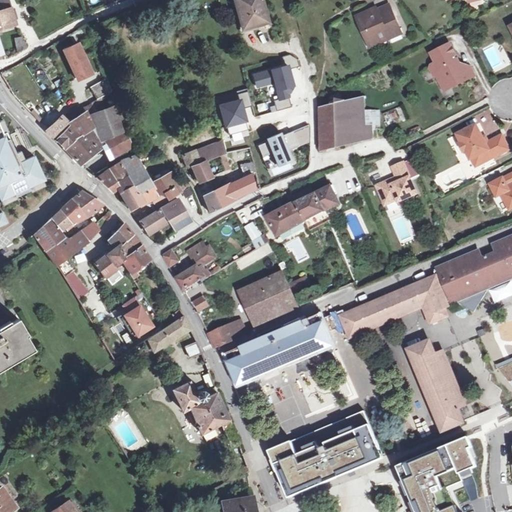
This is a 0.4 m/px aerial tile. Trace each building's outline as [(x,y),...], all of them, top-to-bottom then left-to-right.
[(4,0),(0,1),(0,22),(2,28),(16,24),(11,8),(6,9),(4,0)] [(235,0),(242,26),(257,22),(257,25),(269,22),(262,0),(235,0)] [(390,5),(377,11),(379,15),(374,17),(372,11),(357,17),(371,47),(401,33),(390,5)] [(54,31),(48,20),(35,26),(41,39),(54,31)] [(82,27),(71,34),(75,40),(85,34),(82,27)] [(27,46),(23,37),(15,37),(18,52),(27,46)] [(79,42),(64,49),(78,79),(93,73),(79,42)] [(446,81),(450,88),(475,76),(470,68),(464,71),(450,44),(431,54),(436,63),(431,66),(430,69),(434,77),(438,77),(441,83),(446,81)] [(285,66),(255,75),(257,86),(275,82),(280,99),(274,100),(276,105),(277,111),(292,107),(288,93),(291,92),(294,87),(289,69),(299,67),(297,59),(290,54),(283,57),(285,66)] [(17,73),(13,66),(1,73),(4,80),(17,73)] [(106,79),(98,83),(91,87),(97,98),(111,90),(106,79)] [(446,81),(441,83),(445,91),(450,88),(446,81)] [(246,120),(243,109),(245,108),(253,106),(249,91),(238,94),(240,101),(222,106),(230,135),(249,130),(246,120)] [(322,109),(322,123),(364,113),(364,110),(363,98),(335,106),(322,109)] [(30,112),(35,107),(28,101),(23,105),(30,112)] [(88,117),(98,113),(97,111),(93,104),(84,108),(86,113),(74,121),(70,124),(80,134),(85,131),(92,125),(88,117)] [(116,106),(98,113),(88,117),(92,125),(85,131),(92,141),(73,157),(78,163),(89,153),(104,144),(111,157),(131,145),(116,106)] [(44,117),(35,107),(30,112),(39,122),(44,117)] [(402,108),(392,112),(396,123),(405,119),(402,108)] [(382,110),(364,110),(364,113),(364,121),(370,121),(371,130),(383,129),(382,110)] [(364,113),(322,123),(322,148),(372,136),(371,130),(370,121),(364,121),(364,113)] [(80,134),(70,124),(62,116),(47,129),(73,157),(92,141),(85,131),(80,134)] [(308,124),(293,131),(299,145),(309,142),(308,124)] [(3,133),(0,126),(0,198),(1,200),(14,193),(16,196),(30,190),(29,187),(45,179),(34,155),(20,162),(6,132),(3,133)] [(472,161),(474,160),(481,156),(484,164),(510,151),(502,136),(490,142),(486,144),(483,138),(477,126),(459,135),(463,144),(460,145),(464,153),(467,152),(472,161)] [(267,138),(268,141),(259,145),(263,156),(273,152),(279,166),(294,160),(289,150),(299,145),(293,131),(283,135),(282,132),(267,138)] [(226,153),(222,139),(184,153),(189,167),(192,167),(206,161),(225,153),(226,153)] [(248,148),(238,150),(241,165),(251,163),(248,148)] [(238,150),(225,153),(232,168),(241,165),(238,150)] [(136,156),(121,161),(127,174),(141,166),(136,156)] [(481,156),(474,160),(477,167),(484,164),(481,156)] [(121,161),(109,168),(117,180),(127,174),(121,161)] [(206,161),(192,167),(198,181),(212,176),(206,161)] [(251,163),(241,165),(245,180),(255,177),(251,163)] [(397,178),(398,182),(394,184),(392,180),(377,186),(384,205),(396,200),(397,202),(416,194),(403,163),(392,168),(397,178)] [(141,166),(127,174),(134,185),(148,178),(141,166)] [(117,180),(109,168),(96,177),(113,191),(117,189),(120,193),(134,185),(127,174),(117,180)] [(170,173),(150,184),(152,187),(158,195),(160,195),(168,198),(168,200),(178,194),(181,192),(177,185),(170,173)] [(503,195),(510,210),(511,209),(511,174),(491,185),(497,198),(503,195)] [(148,178),(134,185),(139,193),(152,187),(150,184),(148,178)] [(185,180),(177,185),(181,192),(190,186),(185,180)] [(238,180),(217,190),(224,205),(244,194),(240,183),(238,180)] [(139,193),(134,185),(120,193),(121,196),(130,209),(138,204),(140,207),(153,201),(157,207),(168,200),(168,198),(160,195),(158,195),(152,187),(139,193)] [(332,186),(317,193),(326,211),(340,203),(332,186)] [(326,211),(317,193),(314,194),(311,189),(295,197),(298,202),(296,203),(306,222),(326,211)] [(82,190),(73,199),(80,211),(85,217),(95,212),(102,205),(82,190)] [(224,205),(217,190),(204,196),(210,211),(224,205)] [(66,204),(60,210),(70,223),(75,220),(76,222),(85,217),(80,211),(73,199),(66,204)] [(177,200),(161,209),(170,222),(175,230),(190,221),(177,200)] [(306,222),(296,203),(267,218),(277,236),(306,222)] [(397,243),(413,239),(404,203),(387,207),(397,243)] [(170,222),(161,209),(140,221),(149,234),(170,222)] [(70,223),(60,210),(52,219),(60,231),(64,228),(70,223)] [(0,227),(9,223),(3,212),(0,213),(0,227)] [(60,231),(52,219),(34,234),(46,251),(65,238),(60,231)] [(253,239),(261,235),(254,222),(246,227),(253,239)] [(451,222),(442,226),(446,234),(455,230),(451,222)] [(107,239),(113,247),(116,245),(132,234),(123,224),(107,239)] [(65,238),(46,251),(54,263),(62,258),(74,250),(87,239),(81,230),(67,241),(65,238)] [(132,234),(116,245),(125,257),(140,246),(135,238),(132,234)] [(263,236),(252,241),(256,250),(235,261),(240,270),(272,253),(263,236)] [(511,241),(495,248),(498,255),(488,259),(483,261),(480,254),(447,268),(453,282),(441,287),(439,283),(447,280),(443,270),(435,273),(436,277),(345,314),(343,310),(323,318),(321,314),(288,327),(286,323),(258,334),(259,339),(227,353),(231,362),(251,354),(260,376),(313,354),(304,332),(324,324),(327,333),(344,326),(349,337),(424,308),(431,324),(448,316),(445,308),(449,307),(447,304),(452,301),(456,304),(474,315),(489,290),(511,281),(511,241)] [(116,245),(113,247),(94,262),(105,276),(119,265),(117,263),(122,259),(125,257),(116,245)] [(194,258),(208,249),(205,245),(191,253),(194,258)] [(140,246),(125,257),(122,259),(129,270),(128,272),(134,280),(140,277),(135,268),(149,257),(145,252),(140,246)] [(212,247),(208,249),(194,258),(198,265),(192,268),(190,265),(181,271),(183,274),(176,278),(183,289),(193,283),(200,278),(201,279),(211,274),(209,270),(207,272),(204,267),(219,259),(212,247)] [(169,267),(179,261),(172,249),(165,254),(163,258),(169,267)] [(62,258),(54,263),(59,270),(68,264),(62,258)] [(68,264),(59,270),(77,296),(86,289),(68,264)] [(453,282),(447,268),(443,270),(447,280),(439,283),(441,287),(453,282)] [(283,273),(241,291),(255,326),(299,306),(295,297),(289,285),(283,273)] [(306,277),(289,285),(295,297),(312,289),(306,277)] [(209,306),(203,295),(194,301),(200,311),(209,306)] [(119,305),(135,338),(153,330),(138,297),(119,305)] [(172,315),(176,320),(183,315),(180,309),(172,315)] [(183,315),(176,320),(165,328),(148,339),(154,351),(191,328),(183,315)] [(0,368),(35,348),(30,339),(33,337),(20,316),(0,328),(0,368)] [(448,316),(431,324),(433,331),(430,341),(436,342),(433,348),(436,355),(444,352),(451,349),(458,331),(453,329),(448,316)] [(243,320),(238,322),(240,327),(243,335),(248,331),(243,320)] [(304,332),(313,354),(332,346),(327,333),(324,324),(304,332)] [(234,329),(231,325),(209,334),(215,346),(218,345),(243,335),(240,327),(234,329)] [(202,353),(197,341),(184,346),(189,358),(202,353)] [(408,350),(417,371),(438,362),(454,401),(434,410),(442,432),(464,423),(460,415),(458,409),(466,406),(453,373),(444,352),(436,355),(433,348),(430,341),(408,350)] [(35,348),(0,368),(0,374),(38,352),(35,348)] [(251,354),(231,362),(240,384),(260,376),(251,354)] [(113,411),(157,385),(140,357),(97,383),(113,411)] [(511,360),(497,367),(509,381),(511,379),(511,360)] [(438,362),(417,371),(434,410),(454,401),(438,362)] [(207,396),(205,391),(202,390),(200,391),(197,393),(197,396),(190,381),(173,389),(183,411),(190,408),(201,433),(221,423),(228,439),(236,436),(217,392),(207,396)] [(215,387),(205,391),(207,396),(217,392),(215,387)] [(342,402),(339,390),(321,394),(324,405),(342,402)] [(474,402),(466,406),(458,409),(460,415),(477,408),(474,402)] [(305,413),(304,404),(280,405),(280,415),(305,413)] [(270,451),(289,496),(337,476),(336,474),(346,469),(347,472),(384,456),(365,411),(270,451)] [(399,469),(417,511),(460,511),(457,505),(456,506),(448,488),(464,481),(472,500),(479,497),(477,483),(471,469),(478,466),(476,463),(478,462),(476,458),(478,457),(470,439),(399,469)] [(0,511),(9,511),(16,508),(1,486),(0,486),(0,511)] [(252,511),(250,501),(252,500),(251,497),(224,502),(226,511),(252,511)]
